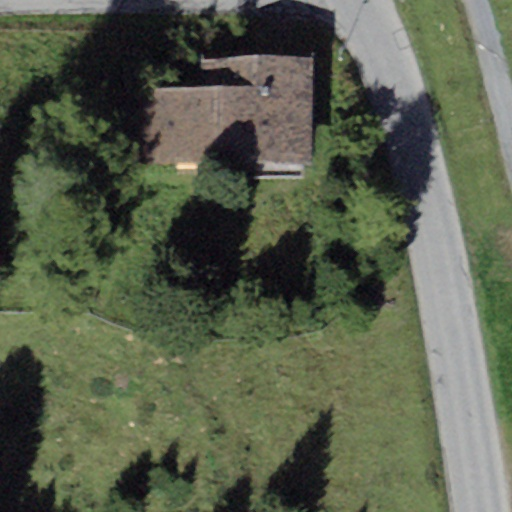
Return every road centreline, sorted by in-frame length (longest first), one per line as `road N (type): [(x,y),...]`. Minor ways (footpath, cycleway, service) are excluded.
road 1 (residential): [(483,511),(425,182),(356,0)]
road 2 (track): [(465,0),(511,187)]
